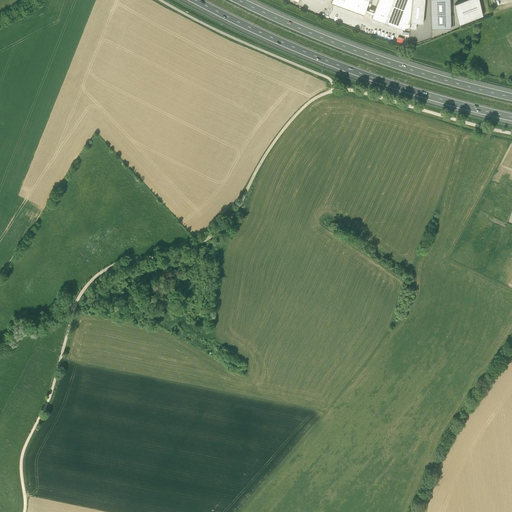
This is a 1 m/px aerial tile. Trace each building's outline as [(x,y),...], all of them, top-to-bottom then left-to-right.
[(365,11),(373,14),(373,12),(366,9),(369,0),(331,0),(331,2),(364,15),(365,11)] [(377,0),(373,12),(373,14),(371,17),(404,29),(405,27),(409,28),(412,0),(377,0)] [(410,22),(423,23),(424,0),(412,0),(410,22)] [(451,28),(450,0),(430,0),(431,28),(451,28)] [(479,0),(464,0),(454,4),(459,25),(483,16),(479,0)]
